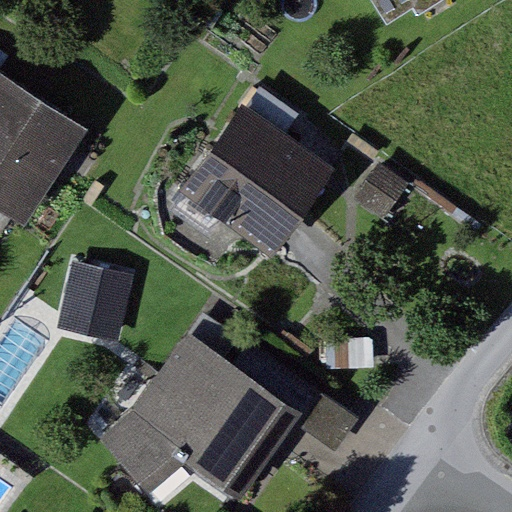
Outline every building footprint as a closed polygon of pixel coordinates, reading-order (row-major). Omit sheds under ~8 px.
[(428,0),(366,0),(383,27),(428,0)] [(92,133),(0,74),(0,217),(27,235),(92,133)] [(337,172),(255,112),(191,200),(273,260),(337,172)] [(131,275),(73,262),(57,332),(115,345),(131,275)] [(301,417),(190,336),(109,446),(152,477),(175,446),(243,496),(301,417)]
